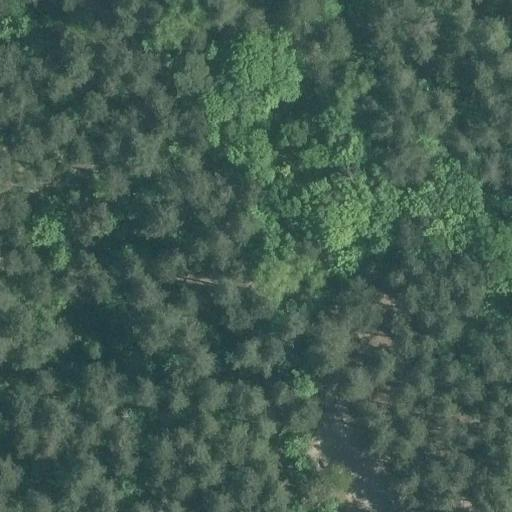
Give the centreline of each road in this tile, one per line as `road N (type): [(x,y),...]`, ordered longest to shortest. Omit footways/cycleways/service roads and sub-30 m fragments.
road 1 (unknown): [(166,511),(184,479),(191,412),(183,205),(112,29),(79,0)]
road 2 (unknown): [(511,459),(395,511)]
